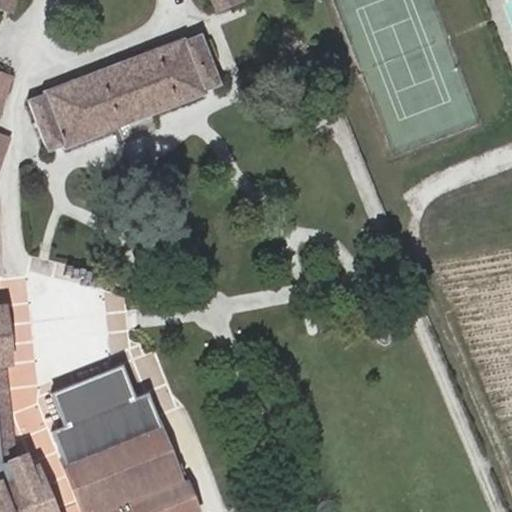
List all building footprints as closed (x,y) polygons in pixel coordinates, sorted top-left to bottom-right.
[(219,0),(225,17),(260,6),(257,0),(219,0)] [(54,91),(40,95),(55,142),(57,142),(69,139),(71,142),(212,96),(211,92),(220,89),(223,88),(215,57),(210,40),(198,43),(197,40),(53,86),(54,91)] [(0,122),(5,105),(17,71),(0,65),(0,122)] [(0,185),(17,133),(0,127),(0,185)] [(0,511),(60,511),(42,467),(24,475),(13,346),(20,346),(14,288),(7,289),(0,186),(0,511)] [(136,363),(64,391),(78,424),(66,429),(102,511),(195,511),(208,507),(195,476),(162,392),(149,397),(136,363)]
